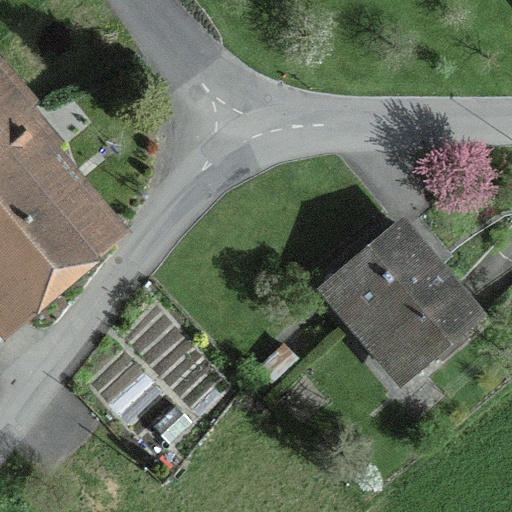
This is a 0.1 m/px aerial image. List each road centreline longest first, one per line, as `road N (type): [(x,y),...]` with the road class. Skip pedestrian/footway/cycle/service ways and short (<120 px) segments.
road 1 (residential): [(0,458),(248,136)]
road 2 (unclassified): [(511,127),(248,136)]
road 3 (unclassified): [(248,136),(148,0)]
